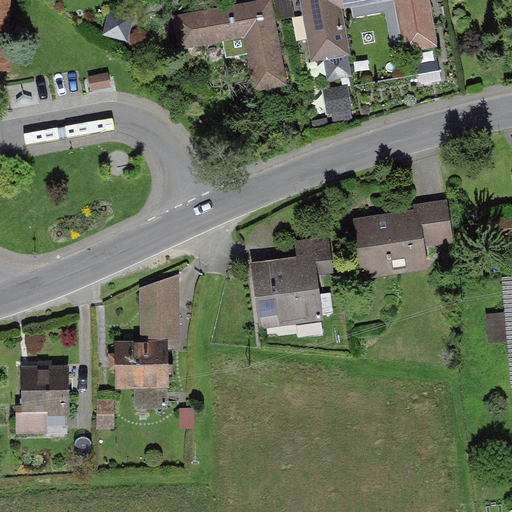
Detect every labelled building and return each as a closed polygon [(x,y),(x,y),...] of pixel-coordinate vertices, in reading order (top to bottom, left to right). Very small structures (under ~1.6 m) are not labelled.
[(13,0),(0,0),(0,75),(13,76),(13,0)] [(353,79),(340,8),(331,10),(329,0),(301,0),(313,60),(324,58),(329,84),(353,79)] [(427,0),(329,0),(331,10),(340,8),(384,0),(396,0),(406,52),(436,46),(427,0)] [(271,1),(172,19),(178,51),(243,39),(254,98),(288,91),(271,1)] [(110,16),(108,35),(132,37),(134,18),(110,16)] [(423,224),(355,232),(360,276),(428,268),(423,224)] [(320,258),(250,265),(257,328),(326,321),(320,258)] [(144,317),(178,316),(177,278),(144,290),(144,317)] [(493,336),(507,336),(506,313),(492,313),(493,336)] [(116,343),(117,389),(171,388),(170,333),(178,333),(178,316),(144,317),(144,343),(116,343)] [(72,364),(21,367),(23,414),(74,412),(72,364)]
